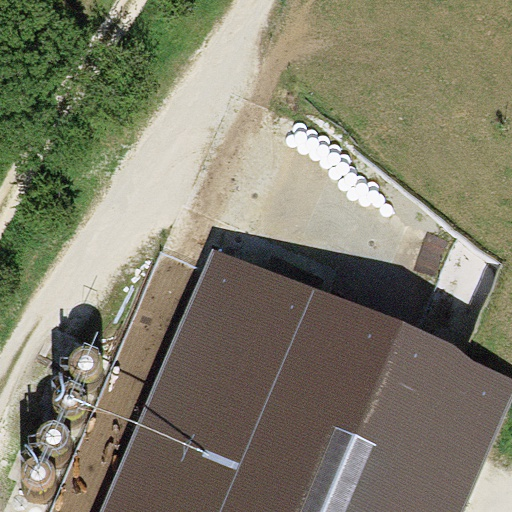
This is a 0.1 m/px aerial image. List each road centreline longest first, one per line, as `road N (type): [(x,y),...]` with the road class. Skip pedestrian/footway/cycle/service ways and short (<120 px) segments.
road 1 (track): [(235,0),(171,110),(34,308),(0,386)]
road 2 (track): [(0,195),(128,0)]
